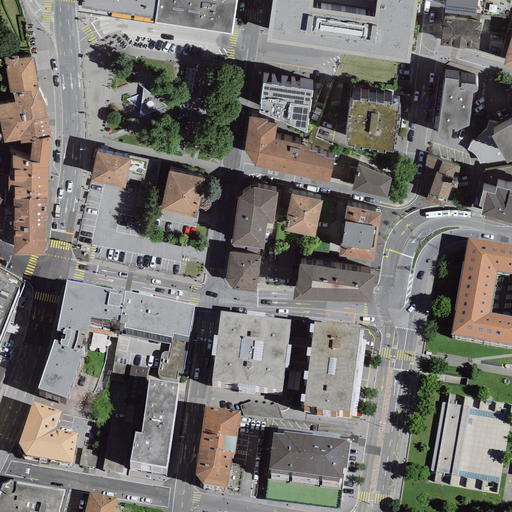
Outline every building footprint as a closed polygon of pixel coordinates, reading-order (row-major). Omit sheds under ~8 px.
[(155,17),(157,0),(80,0),(80,7),(155,17)] [(157,0),(155,17),(154,19),(231,32),(236,0),(157,0)] [(312,0),(271,0),(266,41),(409,61),(417,0),(376,0),(374,15),(311,6),(312,0)] [(445,0),(444,12),(476,16),(476,13),(508,18),(510,0),(445,0)] [(481,21),(442,17),(439,45),(465,47),(465,46),(479,47),(481,21)] [(511,17),(509,28),(511,29),(511,33),(503,63),(511,66),(511,17)] [(18,56),(4,57),(10,92),(12,91),(13,94),(38,88),(33,56),(18,58),(18,56)] [(313,80),(263,73),(259,101),(307,122),(313,80)] [(459,78),(444,77),(437,134),(449,144),(450,144),(450,141),(457,141),(463,125),(469,124),(472,91),(474,90),(475,90),(477,88),(477,86),(477,85),(476,83),(473,83),(458,80),(459,78)] [(361,89),(353,88),(352,97),(349,96),(346,126),(348,127),(347,134),(354,135),(354,137),(370,139),(370,137),(378,138),(377,141),(385,142),(386,140),(393,141),(394,133),(397,134),(400,102),(398,101),(399,94),(392,93),(392,91),(384,90),(384,92),(369,90),(369,88),(361,87),(361,89)] [(45,103),(38,88),(13,94),(15,101),(0,103),(0,119),(16,117),(17,121),(32,118),(32,120),(48,116),(45,103)] [(267,112),(250,109),(245,143),(255,159),(330,176),(334,153),(324,150),(325,148),(316,146),(317,144),(309,142),(310,140),(275,132),(277,117),(267,115),(267,112)] [(51,136),(48,116),(32,120),(32,118),(17,121),(16,117),(0,119),(0,121),(4,142),(19,138),(20,143),(32,141),(37,140),(37,138),(51,136)] [(511,116),(497,125),(496,123),(488,121),(487,128),(469,145),(470,145),(468,149),(471,151),(473,152),(477,156),(479,160),(480,163),(505,158),(507,161),(511,158),(511,116)] [(48,167),(51,136),(37,138),(37,140),(32,141),(30,154),(11,149),(10,167),(12,167),(12,174),(8,174),(8,191),(12,191),(11,196),(13,196),(13,197),(47,198),(48,167)] [(155,185),(161,161),(98,147),(91,178),(125,186),(127,179),(155,185)] [(460,166),(425,155),(421,188),(428,191),(425,201),(443,206),(445,199),(451,200),(455,186),(456,187),(458,181),(456,180),(460,166)] [(392,176),(359,161),(358,167),(350,164),(348,175),(354,177),(352,187),(387,195),(392,176)] [(205,174),(169,166),(160,205),(196,213),(205,174)] [(494,193),(482,189),(478,204),(482,205),(480,213),(484,214),(483,217),(511,225),(511,190),(511,189),(497,185),(494,193)] [(254,186),(237,196),(235,218),(267,223),(273,222),(278,191),(254,186)] [(291,193),(283,228),(315,235),(322,199),(291,193)] [(44,254),(47,198),(13,197),(14,254),(44,254)] [(346,206),(338,254),(373,260),(381,212),(346,206)] [(267,223),(235,218),(231,243),(263,247),(267,223)] [(280,249),(279,273),(293,273),(294,249),(280,249)] [(260,254),(228,251),(225,279),(233,289),(256,292),(260,254)] [(511,356),(511,259),(468,251),(449,346),(511,356)] [(336,268),(300,263),(296,286),(293,286),(293,298),(330,300),(336,268)] [(374,274),(336,268),(330,300),(370,302),(374,274)] [(0,342),(18,296),(0,288),(0,342)] [(115,297),(66,288),(56,338),(62,338),(62,343),(65,343),(63,349),(61,347),(60,350),(53,347),(37,396),(66,405),(81,357),(79,356),(81,347),(84,347),(89,323),(103,325),(106,328),(109,329),(110,327),(118,328),(121,315),(119,315),(121,304),(114,302),(115,297)] [(193,312),(123,299),(121,315),(118,328),(117,329),(124,331),(122,335),(160,342),(156,364),(157,367),(159,369),(175,371),(177,362),(181,363),(185,344),(187,344),(193,312)] [(291,350),(287,350),(291,325),(264,321),(264,318),(246,315),(246,319),(220,316),(216,341),(213,340),(211,360),(214,361),(211,386),(237,389),(237,392),(255,394),(255,391),(282,395),(285,370),(288,370),(291,350)] [(360,335),(346,333),(347,331),(326,329),(326,331),(314,329),(313,331),(309,331),(308,340),(312,340),(310,355),(306,355),(305,363),(309,364),(308,379),(303,378),(302,387),(306,388),(305,402),(300,401),(299,409),(304,410),(303,414),(315,416),(315,417),(336,419),(336,418),(349,420),(350,416),(357,416),(365,348),(361,347),(363,338),(359,337),(360,335)] [(95,330),(92,343),(105,346),(108,333),(95,330)] [(128,381),(131,365),(114,362),(111,377),(128,381)] [(148,369),(131,365),(128,381),(123,405),(127,406),(134,407),(141,408),(148,369)] [(511,435),(511,398),(445,388),(430,483),(503,495),(511,435)] [(178,393),(149,389),(142,442),(135,441),(130,471),(166,476),(178,393)] [(60,414),(33,405),(18,446),(25,457),(72,465),(76,437),(57,434),(55,431),(60,414)] [(127,406),(124,421),(132,422),(134,407),(127,406)] [(240,415),(204,410),(195,479),(203,488),(226,492),(232,458),(234,458),(240,415)] [(124,421),(112,418),(103,470),(122,474),(132,422),(124,421)] [(342,484),(343,474),(346,474),(350,448),(346,448),(347,446),(284,438),(284,440),(273,439),(269,475),(271,476),(270,480),(288,482),(288,478),(292,478),(291,482),(318,485),(318,482),(322,482),(321,486),(339,488),(339,484),(342,484)] [(85,448),(82,462),(94,464),(97,450),(85,448)] [(16,477),(10,476),(9,476),(8,478),(7,479),(4,480),(2,480),(1,484),(0,483),(0,511),(62,511),(68,488),(65,487),(16,478),(16,477)] [(114,511),(117,497),(89,493),(84,511),(114,511)]
